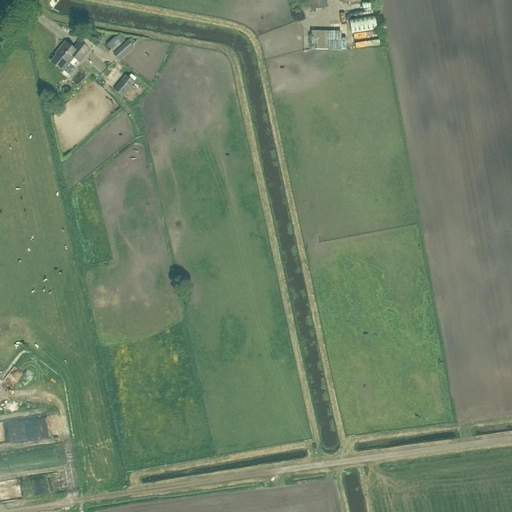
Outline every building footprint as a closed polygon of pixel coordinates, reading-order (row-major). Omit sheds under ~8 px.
[(328,8),(326,0),(308,0),(310,11),(328,8)] [(376,16),(351,19),(353,33),(378,30),(376,16)] [(331,50),(349,49),(348,37),(342,38),(341,31),(328,33),(328,31),(316,33),(316,38),(312,38),(314,50),(326,49),(325,42),(330,42),(331,50)] [(121,45),(115,38),(106,46),(112,53),(121,45)] [(134,49),(127,42),(112,55),(119,62),(134,49)] [(89,51),(79,44),(74,51),(65,44),(57,53),(59,54),(51,64),(63,73),(74,59),(80,63),(89,51)] [(135,84),(125,76),(113,91),(122,99),(135,84)] [(50,395),(62,393),(60,382),(48,384),(50,395)] [(11,462),(11,458),(0,458),(0,470),(30,469),(29,458),(22,458),(22,462),(11,462)]
